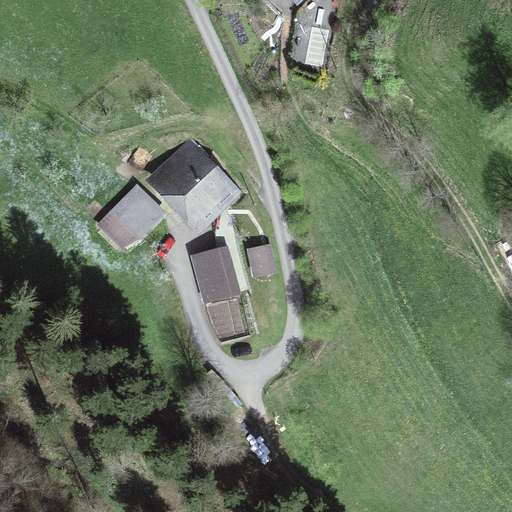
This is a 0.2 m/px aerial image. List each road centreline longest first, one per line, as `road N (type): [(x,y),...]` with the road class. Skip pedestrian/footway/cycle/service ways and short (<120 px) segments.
road 1 (track): [(192,0),(261,155),(292,282),(294,327),(267,365),(220,360),(199,326),(173,235)]
road 2 (track): [(511,298),(424,166),(348,83),(355,0)]
road 3 (track): [(275,202),(201,125),(111,140),(0,143)]
